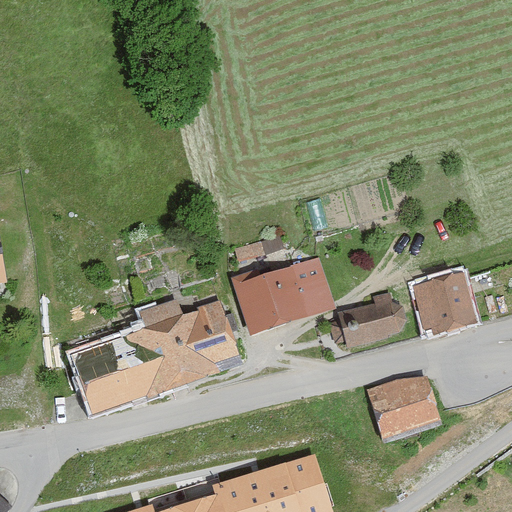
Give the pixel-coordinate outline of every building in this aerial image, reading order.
[(0,226),(0,289),(12,287),(0,226)] [(254,272),(233,279),(252,334),(334,306),(318,261),(257,281),(254,272)] [(474,322),(462,276),(417,288),(423,311),(417,313),(421,330),(433,327),(434,333),(474,322)] [(343,350),(399,333),(404,319),(401,307),(390,301),(388,294),(372,299),(374,304),(333,316),(343,350)] [(236,355),(218,299),(181,311),(178,300),(140,312),(145,327),(67,353),(87,413),(214,371),(212,363),(236,355)] [(437,423),(424,374),(370,387),(382,436),(437,423)] [(327,511),(311,459),(140,511),(327,511)] [(0,511),(6,511),(12,505),(0,495),(0,511)]
